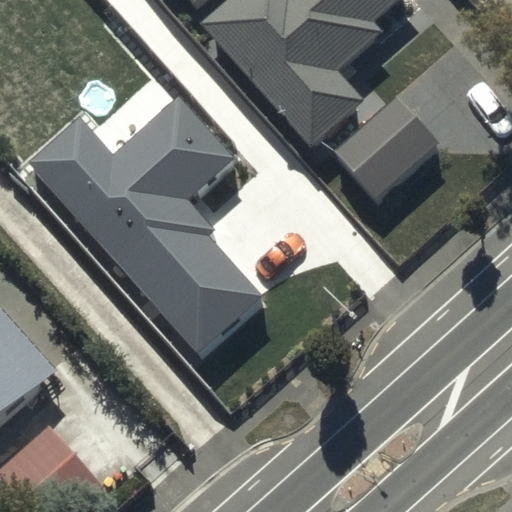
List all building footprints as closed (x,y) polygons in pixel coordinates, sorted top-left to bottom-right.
[(158,0),(182,28),(212,3),(209,0),(158,0)] [(415,10),(405,0),(254,0),(202,50),(315,170),(368,120),(344,93),(387,52),(379,44),(415,10)] [(511,0),(488,0),(479,9),(511,48),(511,0)] [(0,138),(28,115),(0,81),(0,138)] [(241,171),(187,112),(119,172),(87,136),(33,185),(203,373),(272,311),(188,218),(241,171)] [(395,113),(341,161),(385,210),(438,162),(395,113)] [(0,332),(0,449),(59,393),(0,332)] [(95,511),(106,502),(51,445),(0,494),(0,511),(95,511)]
